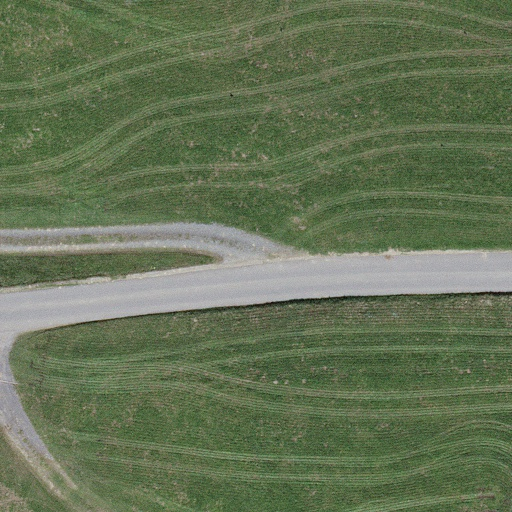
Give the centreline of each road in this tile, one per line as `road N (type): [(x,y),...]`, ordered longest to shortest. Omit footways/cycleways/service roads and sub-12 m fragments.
road 1 (unclassified): [(0,314),(393,275),(511,275)]
road 2 (track): [(0,238),(180,244),(257,289)]
